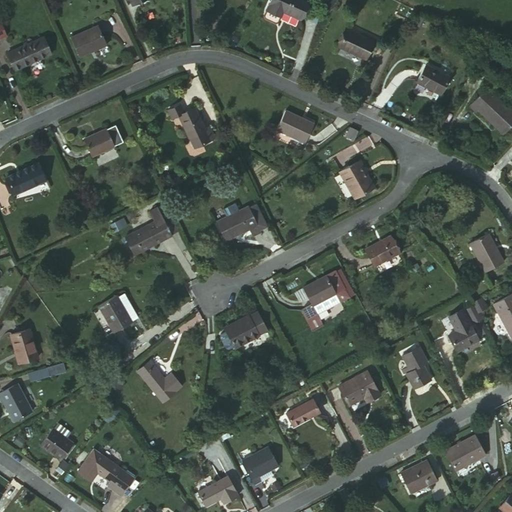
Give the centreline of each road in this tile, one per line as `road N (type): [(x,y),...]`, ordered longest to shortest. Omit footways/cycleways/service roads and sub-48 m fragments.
road 1 (residential): [(416,148),(223,60),(196,56),(0,137)]
road 2 (residential): [(416,148),(396,193),(380,206),(207,298)]
road 3 (residential): [(511,386),(279,511)]
road 4 (residential): [(511,223),(477,177),(416,148)]
